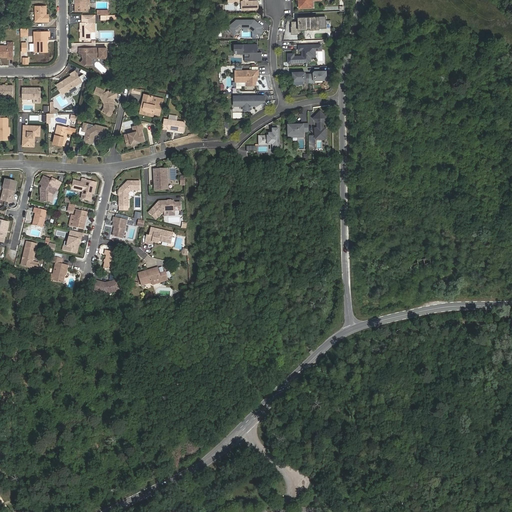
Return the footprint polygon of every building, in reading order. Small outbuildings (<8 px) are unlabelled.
[(76,0),(76,5),(75,6),(75,11),(90,11),(89,0),(76,0)] [(228,0),(229,3),(240,2),(239,0),(243,0),(244,1),(242,1),(242,10),(258,9),(258,1),(247,1),(247,0),(228,0)] [(46,6),(35,6),(36,22),(49,21),(49,17),(46,17),(46,6)] [(326,17),(299,17),(299,21),(292,22),(292,27),(292,34),(300,34),(300,30),(309,30),(309,28),(311,29),(311,30),(321,30),(321,28),(327,28),(326,17)] [(95,18),(81,19),(81,22),(91,22),(91,30),(95,30),(95,18)] [(255,20),(238,20),(229,27),(235,35),(243,29),(249,29),(256,34),(257,34),(262,28),(263,26),(255,20)] [(80,22),(81,40),(91,40),(91,30),(91,22),(81,22),(80,22)] [(34,52),(45,52),(45,40),(48,40),(48,36),(50,36),(50,32),(34,32),(34,52)] [(0,45),(0,57),(13,57),(14,42),(7,42),(7,46),(0,45)] [(258,45),(234,45),(234,53),(245,53),(250,53),(250,61),(262,61),(262,52),(258,52),(258,45)] [(315,45),(299,46),(299,50),(302,50),(303,56),(294,57),(294,54),(288,54),(289,63),(311,62),(311,57),(316,57),(315,50),(315,45)] [(92,58),(100,58),(100,48),(79,48),(79,53),(81,53),(82,54),(82,56),(83,57),(83,60),(82,61),(82,63),(84,66),(92,65),(92,58)] [(75,71),(70,74),(71,76),(57,85),(62,94),(82,82),(75,71)] [(259,75),(259,71),(235,71),(236,82),(239,82),(248,82),(248,85),(256,85),(256,78),(257,78),(257,75),(259,75)] [(327,80),(326,71),(315,72),(314,73),(314,74),(310,74),(310,83),(314,82),(314,80),(327,80)] [(304,72),(293,72),(293,81),(306,81),(306,83),(310,83),(310,74),(306,74),(306,73),(304,72)] [(0,96),(13,97),(13,86),(0,85),(0,96)] [(41,98),(41,88),(22,88),(22,99),(33,99),(33,103),(41,103),(41,98)] [(114,106),(112,104),(112,101),(113,101),(112,99),(116,97),(116,94),(114,91),(112,90),(108,93),(107,91),(99,96),(104,104),(104,108),(102,112),(109,116),(110,116),(113,111),(114,106)] [(143,109),(145,112),(159,115),(162,103),(151,101),(152,97),(144,95),(141,108),(143,109)] [(265,96),(234,96),(234,106),(243,106),(244,110),(249,110),(251,109),(251,106),(257,106),(265,101),(265,96)] [(328,118),(320,111),(313,118),(318,123),(318,128),(315,128),(316,138),(326,138),(326,128),(324,128),(324,122),(328,118)] [(167,130),(183,133),(185,123),(176,121),(168,120),(167,130)] [(135,133),(125,135),(127,146),(144,142),(142,130),(143,129),(142,124),(133,127),(135,133)] [(304,131),(309,131),(308,124),(288,124),(289,137),(299,136),(299,133),(304,133),(304,131)] [(58,125),(53,143),(64,146),(67,133),(75,135),(76,129),(58,125)] [(96,134),(97,135),(106,137),(108,128),(96,125),(86,131),(86,132),(86,133),(84,142),(93,145),(95,137),(94,136),(96,134)] [(40,126),(24,126),(23,146),(32,146),(33,136),(40,136),(40,126)] [(273,150),(279,150),(279,129),(273,129),(273,134),(268,134),(268,136),(259,136),(259,145),(271,144),(273,144),(273,150)] [(167,169),(162,170),(159,172),(159,171),(154,173),(156,176),(155,176),(155,189),(164,189),(163,188),(165,188),(166,189),(168,186),(164,183),(167,181),(167,169)] [(60,182),(56,180),(55,183),(46,178),(42,185),(42,188),(40,188),(41,201),(52,201),(52,195),(54,190),(56,191),(60,182)] [(91,201),(92,196),(91,194),(91,193),(94,194),(97,183),(86,180),(82,179),(81,182),(74,181),(72,189),(82,191),(83,192),(81,199),(91,201)] [(6,180),(1,200),(12,203),(17,182),(6,180)] [(119,196),(119,206),(128,206),(129,193),(132,191),(140,191),(140,181),(128,181),(119,189),(119,191),(120,192),(120,194),(119,196)] [(171,202),(169,202),(168,201),(159,201),(149,213),(156,219),(164,211),(175,210),(181,210),(181,202),(175,203),(173,201),(172,201),(171,202)] [(43,228),(47,210),(35,208),(33,213),(36,213),(33,225),(43,228)] [(83,229),(85,221),(88,212),(77,209),(73,227),(83,229)] [(113,222),(114,222),(113,226),(115,226),(113,236),(123,238),(127,220),(114,217),(113,222)] [(0,220),(0,241),(4,242),(8,222),(0,220)] [(153,245),(153,242),(158,243),(159,241),(170,243),(173,233),(152,228),(150,236),(147,236),(146,243),(153,245)] [(62,250),(76,253),(79,239),(81,240),(82,236),(79,236),(70,233),(67,246),(63,246),(62,250)] [(33,262),(37,244),(27,242),(24,254),(25,255),(22,265),(38,268),(39,263),(33,262)] [(104,268),(114,270),(118,253),(106,250),(104,255),(107,255),(104,268)] [(63,283),(64,278),(63,276),(64,273),(66,274),(68,265),(62,263),(63,258),(62,258),(53,256),(51,262),(56,263),(53,274),(52,280),(63,283)] [(158,268),(138,273),(142,285),(152,282),(151,280),(160,277),(162,282),(168,280),(165,272),(159,274),(158,268)] [(97,281),(95,291),(105,294),(105,292),(107,292),(112,291),(112,292),(121,290),(119,280),(108,283),(108,284),(105,284),(101,283),(101,282),(97,281)]
